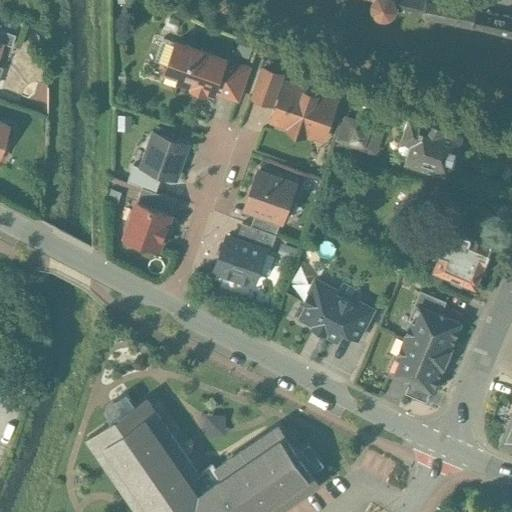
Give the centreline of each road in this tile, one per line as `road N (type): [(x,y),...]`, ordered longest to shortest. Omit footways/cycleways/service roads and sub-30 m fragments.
road 1 (residential): [(175,300),(448,448)]
road 2 (residential): [(175,300),(240,113)]
road 3 (residential): [(0,213),(175,300)]
road 4 (residential): [(511,301),(448,448)]
